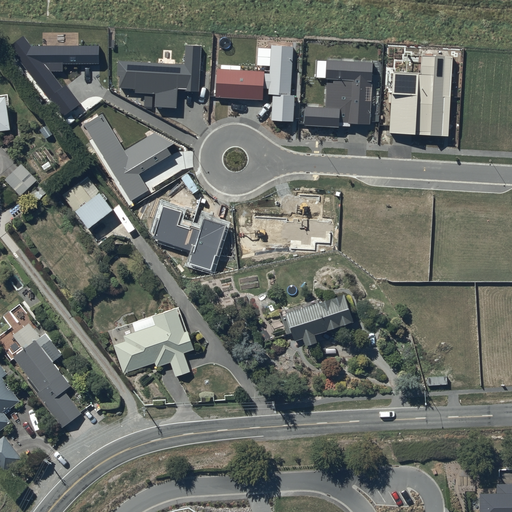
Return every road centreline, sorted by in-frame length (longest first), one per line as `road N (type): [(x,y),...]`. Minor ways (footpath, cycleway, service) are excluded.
road 1 (tertiary): [(42,511),(85,469),(172,435),(511,414)]
road 2 (residential): [(511,174),(260,162)]
road 3 (residential): [(126,511),(193,486),(332,480)]
road 4 (residential): [(332,480),(415,479),(432,496),(433,511)]
